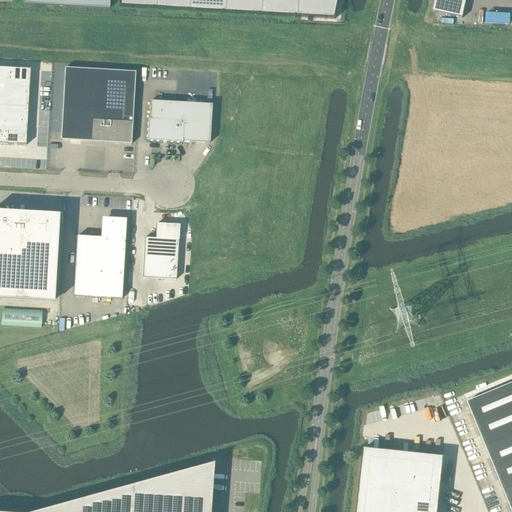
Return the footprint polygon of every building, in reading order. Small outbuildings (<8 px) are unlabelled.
[(22,0),(23,4),(81,8),(108,9),(109,0),(22,0)] [(119,0),(119,7),(155,9),(184,11),(191,11),(227,13),(255,15),(263,15),(292,17),(299,17),(327,19),(335,20),(338,0),(119,0)] [(6,68),(5,81),(29,83),(30,70),(6,68)] [(131,145),(135,73),(64,69),(60,141),(61,141),(61,139),(130,143),(130,145),(131,145)] [(223,71),(219,143),(266,145),(270,74),(223,71)] [(270,74),(266,145),(312,148),(325,78),(270,74)] [(5,81),(5,94),(28,95),(29,83),(5,81)] [(5,94),(4,107),(27,108),(28,95),(5,94)] [(182,142),(209,144),(211,105),(150,102),(149,120),(147,120),(146,142),(182,144),(182,142)] [(4,107),(3,120),(27,121),(27,108),(4,107)] [(3,120),(2,132),(26,134),(27,121),(3,120)] [(2,132),(2,146),(7,146),(25,147),(26,134),(2,132)] [(214,215),(210,279),(293,256),(301,211),(275,209),(274,219),(214,215)] [(0,298),(53,302),(57,221),(47,221),(47,215),(26,214),(25,219),(0,218),(0,298)] [(121,300),(125,220),(123,220),(123,222),(103,221),(102,236),(100,236),(100,238),(76,237),(73,297),(121,300)] [(144,238),(142,278),(176,280),(179,226),(156,224),(155,239),(144,238)] [(2,309),(1,326),(41,328),(42,312),(2,309)] [(511,384),(467,402),(503,491),(511,511),(511,384)] [(363,449),(356,511),(437,511),(441,482),(444,458),(363,449)] [(208,511),(212,464),(40,511),(208,511)]
